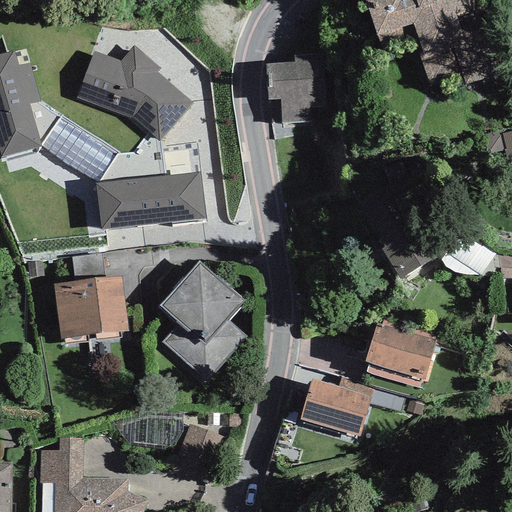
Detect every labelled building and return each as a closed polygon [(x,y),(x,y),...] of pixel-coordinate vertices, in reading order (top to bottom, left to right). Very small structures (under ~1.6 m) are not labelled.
[(362,0),(381,52),(416,40),(420,52),(417,53),(429,88),(462,77),(466,86),(501,74),(486,28),(481,29),(470,0),(362,0)] [(160,68),(133,45),(119,61),(93,51),(76,98),(130,119),(159,141),(193,103),(157,72),(160,68)] [(13,52),(0,55),(0,154),(1,158),(40,147),(28,105),(40,102),(29,63),(17,66),(13,52)] [(294,65),(265,67),(268,103),(270,103),(271,124),(281,123),(281,125),(310,123),(309,108),(325,107),(322,55),(293,57),(294,65)] [(511,131),(503,134),(501,128),(476,134),(482,158),(501,153),(505,148),(508,161),(511,162),(511,131)] [(200,172),(95,184),(101,230),(205,219),(200,172)] [(399,181),(356,209),(385,252),(381,254),(400,282),(446,252),(399,181)] [(198,261),(159,306),(179,323),(162,342),(206,381),(246,336),(227,320),(244,301),(198,261)] [(121,276),(53,285),(60,340),(128,331),(121,276)] [(439,347),(384,331),(373,369),(428,385),(439,347)] [(372,402),(317,386),(306,424),(361,440),(372,402)] [(188,431),(179,479),(212,485),(221,437),(188,431)] [(58,451),(39,450),(36,511),(143,511),(148,501),(128,493),(129,481),(84,479),(86,438),(58,437),(58,451)] [(10,511),(11,462),(0,461),(0,511),(10,511)]
